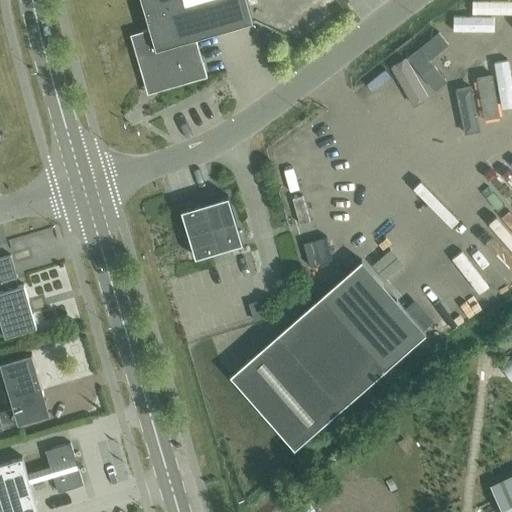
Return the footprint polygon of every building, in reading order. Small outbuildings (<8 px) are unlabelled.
[(252,21),(245,0),(140,0),(149,29),(129,35),(147,94),(206,77),(195,38),(252,21)] [(242,243),(228,196),(180,210),(195,257),(242,243)] [(16,277),(10,255),(0,258),(0,326),(1,326),(4,336),(36,327),(23,285),(13,288),(10,278),(16,277)] [(365,257),(230,375),(294,449),(429,330),(365,257)] [(0,428),(49,414),(31,354),(0,362),(0,365),(12,407),(0,410),(0,428)] [(83,485),(70,443),(45,450),(49,467),(27,474),(22,457),(0,463),(0,511),(38,511),(29,483),(52,476),(57,492),(83,485)] [(511,511),(511,476),(491,486),(503,511),(511,511)] [(339,483),(320,496),(330,511),(337,511),(351,502),(339,483)] [(313,511),(308,503),(293,511),(313,511)]
